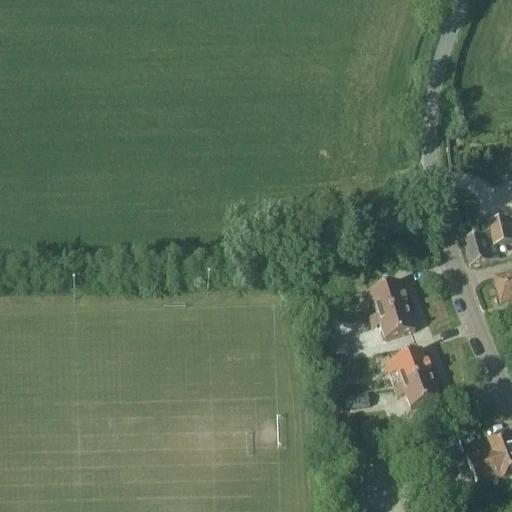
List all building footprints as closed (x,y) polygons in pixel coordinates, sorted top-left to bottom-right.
[(511,243),(511,239),(507,220),(489,225),(492,236),(463,244),(469,270),(499,263),(495,248),(511,243)] [(511,275),(493,281),(500,307),(511,303),(511,275)] [(376,319),(407,309),(399,285),(360,297),(364,309),(372,306),(376,319)] [(407,309),(376,319),(368,321),(372,332),(379,330),(384,344),(415,334),(407,309)] [(401,388),(432,377),(422,353),(384,367),(388,378),(396,375),(401,388)] [(358,377),(383,368),(379,357),(354,365),(358,377)] [(346,383),(342,370),(333,373),(337,386),(346,383)] [(441,401),(432,377),(401,388),(393,391),(397,401),(405,399),(410,413),(441,401)] [(368,409),(367,397),(343,398),(343,410),(368,409)] [(511,479),(511,443),(508,433),(486,442),(490,451),(466,461),(477,490),(502,480),(503,483),(511,479)] [(462,457),(456,440),(431,449),(438,466),(462,457)]
